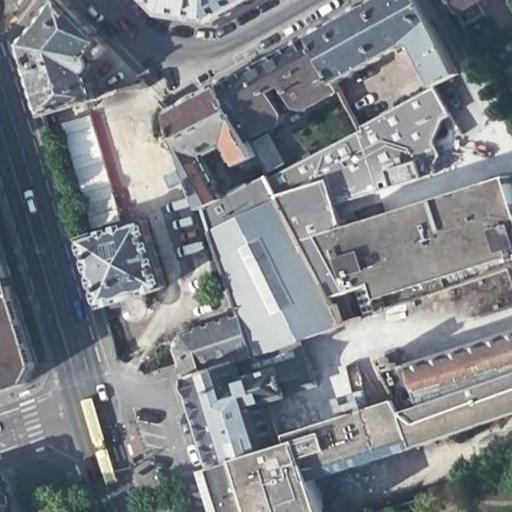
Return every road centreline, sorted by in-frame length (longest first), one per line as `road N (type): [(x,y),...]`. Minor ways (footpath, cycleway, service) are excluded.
road 1 (secondary): [(87,401),(0,116)]
road 2 (residential): [(104,0),(166,48),(208,48),(310,0)]
